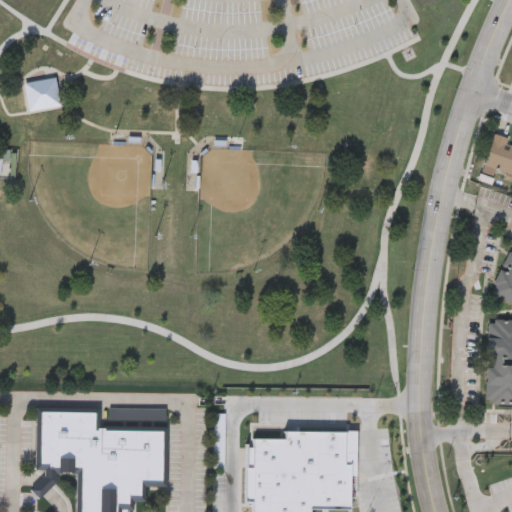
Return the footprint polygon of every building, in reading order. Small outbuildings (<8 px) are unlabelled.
[(53,76),(58,104),(25,110),(20,82),(53,76)] [(507,136),(506,142),(511,144),(511,174),(482,165),(492,132),(507,136)] [(511,245),(511,304),(490,296),(509,244),(511,245)] [(487,320),(511,320),(511,403),(485,402),(487,320)] [(166,408),(165,486),(142,486),(142,500),(134,500),(134,510),(116,510),(116,511),(75,511),(76,471),(36,470),(37,411),(95,411),(95,425),(109,425),(109,407),(166,408)]
